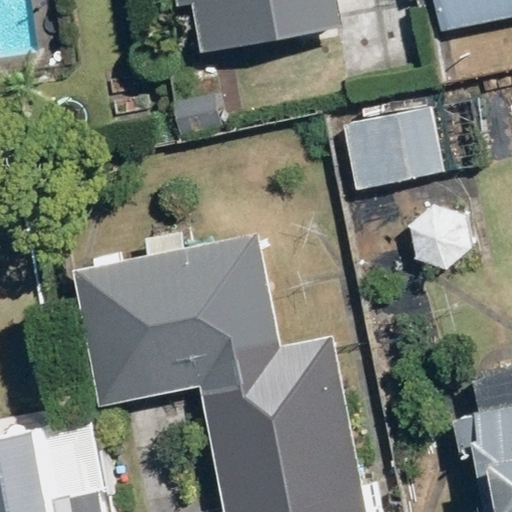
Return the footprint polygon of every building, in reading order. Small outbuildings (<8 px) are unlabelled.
[(198,0),(212,69),(344,45),(335,0),(198,0)] [(511,0),(448,0),(454,26),(511,13),(511,0)] [(498,156),(484,91),(355,118),(369,183),(498,156)] [(478,255),(482,251),(485,247),(487,242),(489,237),(489,231),(489,226),(488,220),(485,215),(482,211),(478,207),(474,203),(469,201),(464,199),(458,199),(453,199),(447,201),(442,203),(438,206),(434,210),(431,214),(428,219),(427,225),(426,230),(427,236),(428,241),(430,246),(433,251),(437,254),(442,258),(447,260),(452,262),(457,262),(463,262),(468,260),(473,258),(478,255)] [(381,511),(344,327),(293,337),(271,226),(85,264),(112,398),(210,379),(237,511),(381,511)] [(511,511),(511,401),(465,410),(472,447),(486,445),(498,511),(511,511)] [(118,511),(116,500),(49,511),(118,511)]
